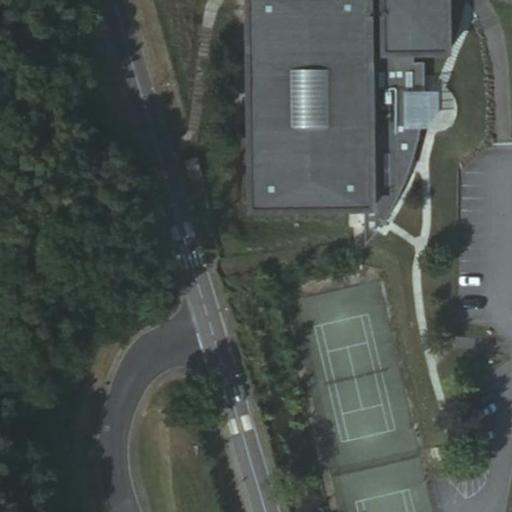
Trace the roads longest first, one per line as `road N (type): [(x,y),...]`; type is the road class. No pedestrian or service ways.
road 1 (tertiary): [(205,338),(97,0)]
road 2 (residential): [(120,511),(102,453),(123,386),(160,353),(205,338)]
road 3 (tertiary): [(257,511),(205,338)]
